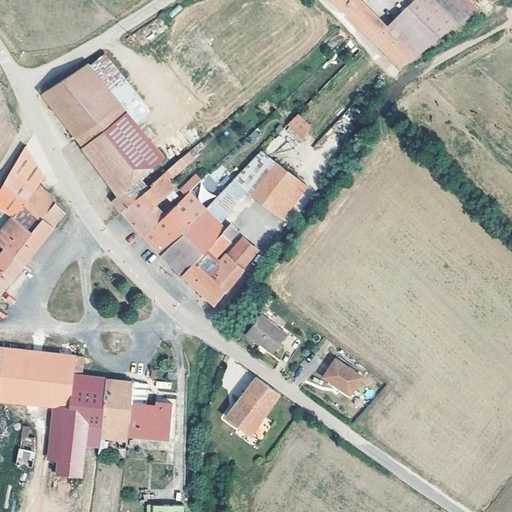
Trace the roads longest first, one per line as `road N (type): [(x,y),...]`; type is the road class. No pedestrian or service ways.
road 1 (residential): [(20,90),(83,208),(151,289),(353,439)]
road 2 (residential): [(20,90),(167,0)]
road 3 (unclassified): [(353,439),(465,511)]
road 4 (track): [(511,16),(421,72),(395,72)]
